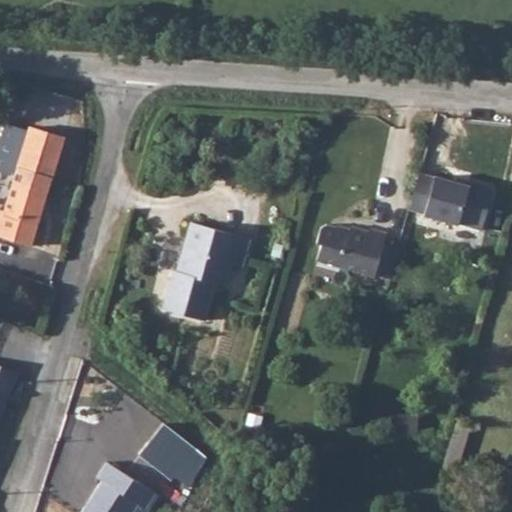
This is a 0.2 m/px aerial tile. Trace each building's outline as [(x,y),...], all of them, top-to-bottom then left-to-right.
[(15,164),(26,131),(2,124),(0,131),(0,169),(12,174),(15,164)] [(51,172),(63,133),(29,124),(26,131),(15,164),(51,172)] [(0,235),(30,244),(51,172),(15,164),(12,174),(1,213),(0,212),(0,235)] [(432,183),(417,178),(406,213),(421,218),(421,220),(455,230),(455,228),(478,235),(490,194),(466,187),(465,191),(432,181),(432,183)] [(308,261),(365,279),(379,231),(364,227),(361,230),(340,225),(337,233),(325,230),(324,224),(317,222),(315,226),(309,225),(304,241),(312,244),(308,261)] [(158,311),(199,324),(212,289),(221,289),(227,271),(238,272),(247,242),(192,226),(175,273),(170,274),(158,311)] [(0,400),(11,404),(24,381),(0,372),(0,400)] [(393,432),(418,432),(419,415),(393,414),(393,432)] [(456,423),(443,467),(458,471),(470,427),(456,423)] [(88,511),(135,511),(143,501),(152,506),(164,488),(117,458),(107,474),(111,477),(88,511)] [(443,467),(432,503),(455,509),(466,474),(458,471),(443,467)]
